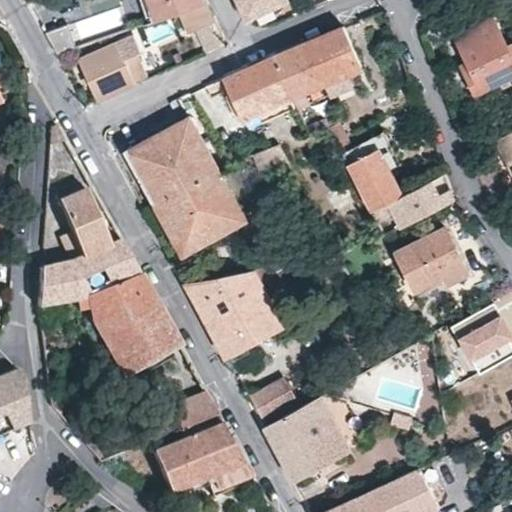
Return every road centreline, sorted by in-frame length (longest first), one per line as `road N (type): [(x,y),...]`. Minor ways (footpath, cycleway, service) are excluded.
road 1 (residential): [(286,511),(75,128)]
road 2 (residential): [(56,94),(36,116),(25,318),(44,422),(60,442)]
road 3 (residential): [(511,264),(475,211),(393,0)]
road 4 (residential): [(75,128),(247,49)]
road 5 (residential): [(247,49),(371,0)]
